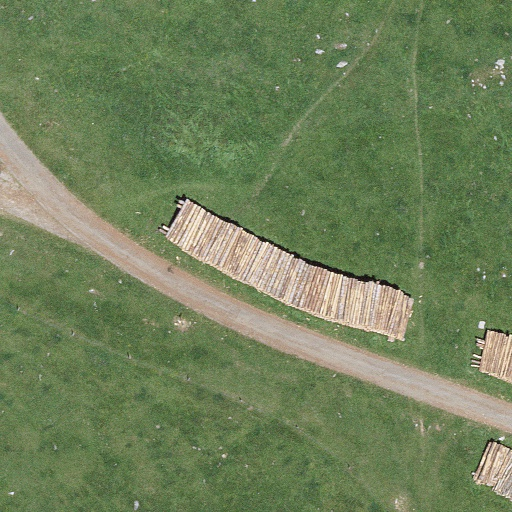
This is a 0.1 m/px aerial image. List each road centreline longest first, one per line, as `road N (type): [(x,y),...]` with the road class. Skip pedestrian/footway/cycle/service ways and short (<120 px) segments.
road 1 (track): [(511,418),(296,342)]
road 2 (track): [(296,342),(103,239)]
road 3 (track): [(103,239),(0,135)]
